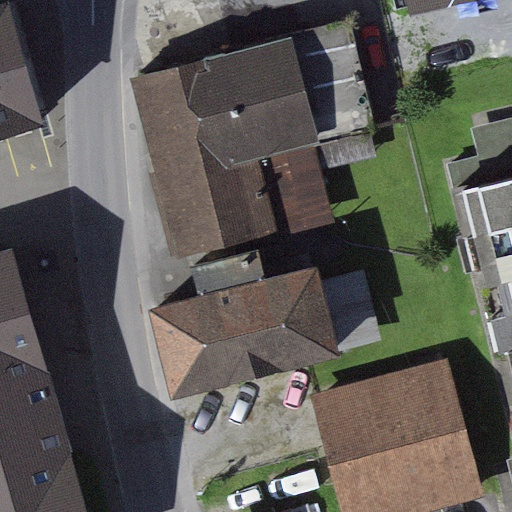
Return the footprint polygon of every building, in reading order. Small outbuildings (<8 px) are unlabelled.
[(412,0),(416,18),(501,0),(412,0)] [(304,24),(323,113),(358,106),(339,16),(304,24)] [(8,24),(0,26),(0,159),(43,147),(8,24)] [(143,80),(187,264),(343,226),(299,42),(143,80)] [(511,116),(472,126),(480,157),(446,166),(511,425),(511,116)] [(0,248),(0,457),(56,441),(0,248)] [(326,273),(161,317),(182,397),(347,353),(326,273)] [(456,373),(323,406),(349,511),(423,511),(487,496),(456,373)] [(0,457),(0,511),(76,511),(56,441),(0,457)]
